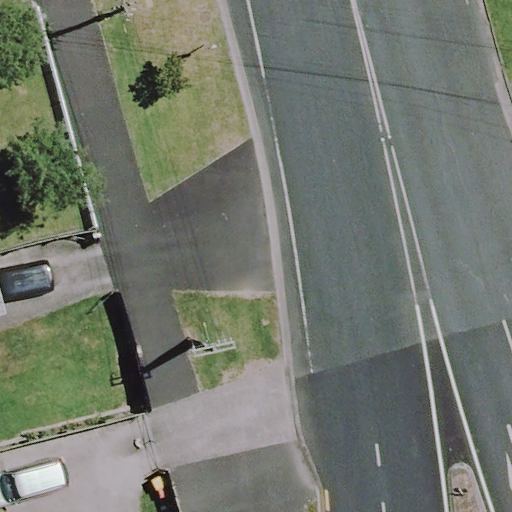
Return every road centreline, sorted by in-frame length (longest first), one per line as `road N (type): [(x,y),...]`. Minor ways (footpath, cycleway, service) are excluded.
road 1 (secondary): [(388,511),(367,94)]
road 2 (secondary): [(367,94),(511,434)]
